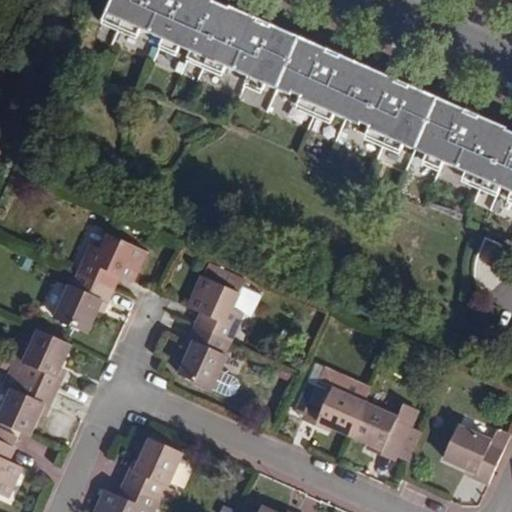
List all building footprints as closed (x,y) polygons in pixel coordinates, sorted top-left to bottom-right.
[(511,127),(220,0),(108,0),(101,16),(511,195),(511,127)] [(78,275),(107,287),(112,273),(118,276),(131,282),(146,249),(108,233),(102,249),(90,243),(76,273),(78,275)] [(205,314),(199,329),(227,341),(229,343),(242,312),(232,306),(239,290),(218,281),(224,269),(208,262),(202,274),(200,273),(185,306),(199,312),(205,314)] [(112,273),(107,287),(112,289),(118,276),(112,273)] [(112,289),(107,287),(78,275),(72,289),(67,287),(53,319),(87,333),(96,311),(100,302),(105,304),(112,289)] [(239,290),(232,306),(242,312),(250,315),(261,290),(242,282),(239,290)] [(101,313),(105,304),(100,302),(96,311),(101,313)] [(193,326),(199,329),(205,314),(199,312),(193,326)] [(221,355),(227,341),(199,329),(193,326),(186,341),(193,345),(189,353),(178,375),(212,390),(219,374),(227,358),(221,355)] [(29,365),(23,380),(54,393),(64,368),(59,367),(68,345),(35,330),(21,361),(29,365)] [(193,345),(186,341),(182,350),(189,353),(193,345)] [(238,383),(219,374),(212,390),(231,399),(236,397),(240,388),(238,383)] [(42,418),(54,393),(23,380),(16,394),(9,390),(0,409),(0,424),(27,437),(37,415),(42,418)] [(330,429),(349,438),(364,404),(332,389),(330,393),(308,383),(294,413),(302,417),(330,429)] [(364,404),(349,438),(368,446),(394,457),(407,464),(419,435),(419,432),(429,411),(404,400),(397,418),(364,404)] [(328,434),(330,429),(302,417),(300,422),(328,434)] [(442,460),(464,470),(475,475),(472,480),(487,486),(509,438),(494,431),(490,442),(457,427),(442,460)] [(13,447),(14,448),(17,438),(0,431),(0,496),(6,499),(20,467),(8,461),(1,458),(8,445),(13,447)] [(183,455),(149,441),(139,464),(135,473),(129,470),(123,485),(129,488),(158,500),(163,487),(167,488),(183,455)] [(8,461),(14,448),(13,447),(8,445),(1,458),(8,461)] [(392,462),(394,457),(368,446),(366,451),(392,462)] [(133,461),(129,470),(135,473),(139,464),(133,461)] [(461,476),(472,480),(475,475),(464,470),(461,476)] [(123,485),(117,498),(123,500),(129,488),(123,485)] [(152,511),(158,500),(129,488),(123,500),(117,498),(104,492),(95,511),(152,511)]
